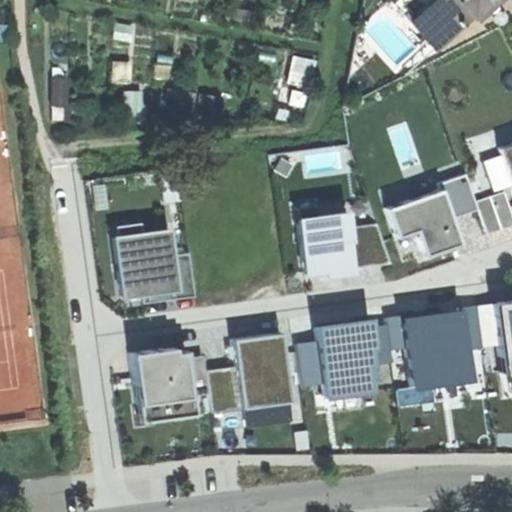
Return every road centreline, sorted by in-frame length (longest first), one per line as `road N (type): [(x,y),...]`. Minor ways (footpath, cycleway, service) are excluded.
road 1 (residential): [(511,265),(86,322)]
road 2 (residential): [(511,483),(403,484),(144,511)]
road 3 (residential): [(86,322),(112,511)]
road 4 (residential): [(66,161),(86,322)]
